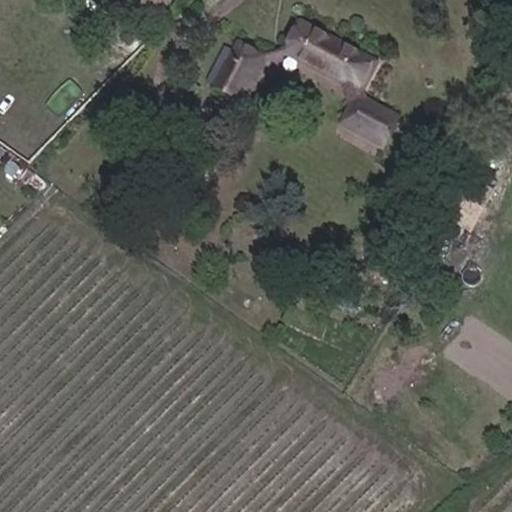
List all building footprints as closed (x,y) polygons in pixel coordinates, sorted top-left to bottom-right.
[(387,60),(311,21),(297,48),(358,80),(364,101),(354,119),(394,141),(408,116),(375,99),(372,87),(387,60)] [(274,56),(246,42),(242,50),(224,80),(253,94),(274,56)] [(231,45),(213,75),(224,80),(242,50),(231,45)] [(498,188),(479,176),(475,183),(494,194),(498,188)] [(481,216),(494,194),(475,183),(462,204),(481,216)] [(339,286),(362,294),(369,275),(346,267),(339,286)]
